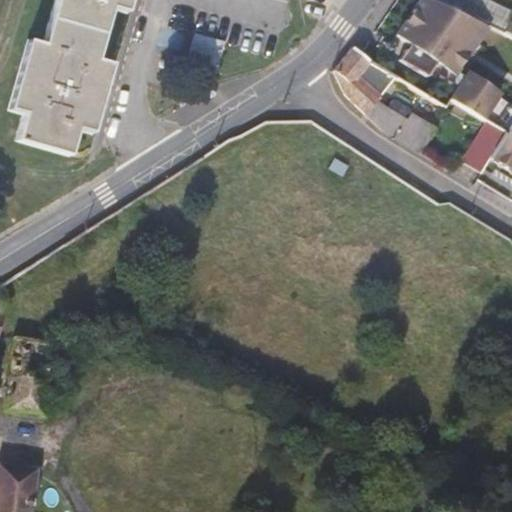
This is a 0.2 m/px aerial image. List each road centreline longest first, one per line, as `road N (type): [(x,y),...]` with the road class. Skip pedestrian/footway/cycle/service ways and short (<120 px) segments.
road 1 (tertiary): [(0,262),(300,75)]
road 2 (residential): [(300,75),(359,133),(511,226)]
